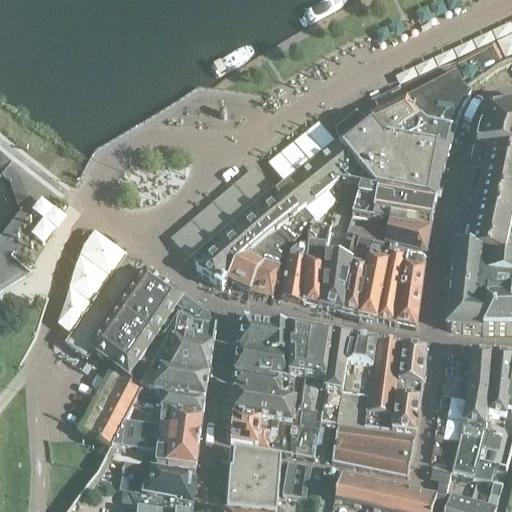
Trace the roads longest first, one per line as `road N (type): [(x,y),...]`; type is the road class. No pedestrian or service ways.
road 1 (residential): [(511,96),(478,97),(469,110),(445,209),(432,344)]
road 2 (residential): [(432,344),(227,310)]
road 3 (residential): [(227,310),(207,511)]
road 4 (residential): [(416,481),(432,344)]
